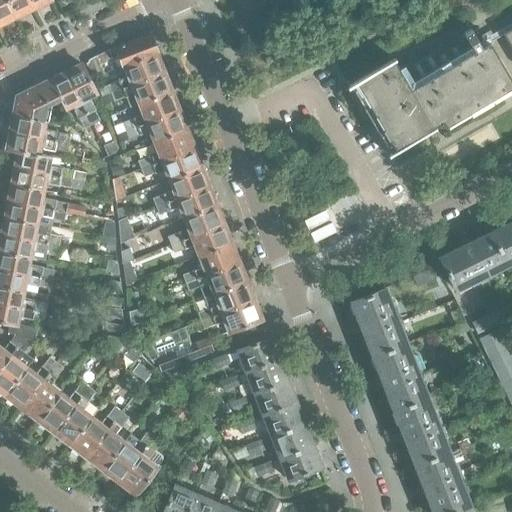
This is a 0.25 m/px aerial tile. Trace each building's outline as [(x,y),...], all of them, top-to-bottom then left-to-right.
[(0,0),(0,23),(15,15),(7,0),(0,0)] [(7,0),(15,15),(33,7),(29,1),(29,0),(7,0)] [(511,28),(503,34),(511,48),(511,28)] [(482,46),(479,42),(472,29),(464,33),(469,41),(461,46),(459,42),(436,56),(434,52),(401,71),(395,60),(396,60),(395,58),(350,85),(351,86),(356,83),(378,120),(370,125),(370,126),(374,123),(378,130),(392,154),(422,137),(421,135),(442,122),(445,127),(511,87),(511,79),(490,42),(482,46)] [(122,67),(159,52),(152,37),(147,34),(114,47),(88,58),(88,61),(85,62),(93,78),(105,73),(100,65),(107,62),(106,59),(118,55),(122,67)] [(318,48),(325,44),(322,37),(314,41),(318,48)] [(122,67),(126,76),(107,83),(111,92),(135,82),(136,85),(146,81),(145,78),(155,74),(157,75),(166,71),(159,52),(122,67)] [(273,62),(270,56),(265,59),(268,64),(273,62)] [(96,95),(81,64),(79,66),(76,65),(66,70),(81,102),(92,124),(100,120),(89,98),(96,95)] [(92,124),(81,102),(66,70),(56,75),(54,78),(51,80),(60,100),(65,110),(73,106),(84,128),(92,124)] [(135,82),(111,92),(102,95),(105,104),(114,101),(114,100),(126,96),(130,108),(137,105),(174,91),(166,71),(157,75),(155,74),(145,78),(146,81),(136,85),(135,82)] [(47,106),(60,100),(51,80),(21,95),(17,99),(14,115),(44,121),(47,106)] [(111,92),(107,83),(99,86),(102,95),(111,92)] [(172,113),(181,109),(174,91),(137,105),(141,115),(114,125),(117,134),(145,124),(150,121),(151,123),(161,119),(160,116),(169,112),(172,113)] [(188,127),(181,109),(172,113),(169,112),(160,116),(161,119),(151,123),(150,121),(145,124),(126,131),(129,138),(148,131),(152,142),(188,127)] [(44,121),(14,115),(14,118),(11,120),(9,131),(67,142),(69,134),(58,131),(58,130),(46,128),(47,121),(44,121)] [(187,151),(196,147),(188,127),(152,142),(156,152),(148,156),(148,157),(138,161),(141,169),(165,159),(166,160),(176,156),(175,154),(185,150),(187,151)] [(65,150),(67,142),(9,131),(6,142),(8,145),(8,148),(17,150),(41,154),(42,147),(54,150),(55,149),(65,150)] [(117,148),(115,143),(103,148),(108,156),(115,152),(117,148)] [(203,166),(196,147),(187,151),(185,150),(175,154),(176,156),(166,160),(165,159),(141,169),(144,177),(163,171),(167,180),(203,166)] [(41,154),(17,150),(14,166),(85,180),(87,171),(50,164),(52,156),(41,154)] [(125,174),(121,164),(111,168),(115,178),(125,174)] [(83,189),(85,180),(14,166),(11,183),(45,190),(47,181),(83,189)] [(202,189),(211,185),(203,166),(167,180),(171,190),(152,197),(156,207),(180,197),(181,199),(191,195),(190,192),(200,188),(202,189)] [(116,201),(126,197),(120,177),(112,179),(116,201)] [(82,215),(84,206),(44,198),(45,190),(11,183),(7,200),(82,215)] [(218,204),(211,185),(202,189),(200,188),(190,192),(191,195),(181,199),(180,197),(156,207),(159,214),(178,208),(182,218),(218,204)] [(81,223),(82,215),(7,200),(4,216),(39,223),(40,216),(81,223)] [(218,227),(226,224),(218,204),(182,218),(186,228),(167,236),(171,245),(195,235),(196,237),(206,233),(205,230),(215,226),(218,227)] [(119,220),(127,217),(126,207),(117,208),(119,220)] [(330,219),(326,210),(304,221),(309,230),(330,219)] [(59,245),(61,235),(37,231),(39,223),(4,216),(1,233),(59,245)] [(127,217),(119,220),(120,243),(134,237),(127,217)] [(115,237),(113,221),(104,220),(101,235),(115,237)] [(511,220),(493,230),(509,263),(511,261),(511,220)] [(332,223),(328,225),(310,233),(315,242),(332,234),(336,232),(332,223)] [(233,242),(226,224),(218,227),(215,226),(205,230),(206,233),(196,237),(195,235),(171,245),(174,252),(193,245),(197,257),(233,242)] [(509,263),(493,230),(440,256),(456,289),(509,263)] [(57,253),(59,245),(1,233),(0,237),(0,250),(32,257),(34,249),(57,253)] [(112,253),(114,238),(106,237),(104,252),(112,253)] [(233,265),(241,261),(233,242),(197,257),(201,267),(182,274),(186,283),(210,273),(211,275),(221,271),(220,267),(230,263),(233,265)] [(123,264),(130,261),(135,259),(131,248),(121,251),(123,264)] [(0,267),(53,278),(55,270),(31,264),(32,257),(0,250),(0,267)] [(108,258),(105,271),(119,274),(117,260),(108,258)] [(137,280),(130,261),(123,264),(126,284),(137,280)] [(249,281),(241,261),(233,265),(230,263),(220,267),(221,271),(211,275),(210,273),(186,283),(188,290),(208,284),(212,295),(249,281)] [(51,288),(53,278),(0,267),(0,285),(26,290),(27,283),(51,288)] [(121,282),(113,281),(111,289),(123,292),(121,282)] [(248,303),(256,300),(249,281),(212,295),(216,305),(198,312),(201,320),(226,312),(226,313),(236,309),(235,306),(246,302),(248,303)] [(0,302),(46,312),(47,303),(24,297),(26,290),(0,285),(0,302)] [(373,355),(406,342),(385,287),(351,300),(361,325),(363,330),(373,355)] [(140,301),(139,292),(129,292),(131,302),(140,301)] [(120,308),(122,300),(107,297),(105,306),(109,306),(120,308)] [(204,329),(223,322),(227,333),(264,319),(256,300),(248,303),(246,302),(235,306),(236,309),(226,313),(226,312),(201,320),(204,329)] [(44,320),(46,312),(0,302),(0,320),(19,324),(19,323),(21,316),(44,320)] [(120,308),(109,306),(107,316),(123,319),(122,308),(120,308)] [(510,318),(504,306),(496,310),(502,322),(510,318)] [(461,318),(458,310),(451,312),(454,321),(461,318)] [(502,322),(496,310),(488,314),(493,326),(502,322)] [(130,316),(131,327),(146,321),(142,311),(130,316)] [(493,326),(488,314),(480,318),(485,330),(493,326)] [(485,330),(480,318),(471,322),(477,334),(485,330)] [(124,332),(125,324),(102,321),(102,331),(124,332)] [(466,321),(465,322),(456,326),(461,335),(470,331),(466,321)] [(15,334),(4,348),(12,353),(25,336),(33,339),(35,337),(36,336),(37,329),(37,327),(19,323),(19,324),(19,326),(10,324),(8,333),(15,334)] [(213,351),(208,338),(191,344),(185,327),(159,337),(147,342),(138,345),(154,363),(157,362),(161,372),(213,351)] [(499,328),(489,333),(493,341),(503,336),(499,328)] [(50,332),(37,329),(36,336),(35,337),(46,342),(52,336),(50,332)] [(144,334),(147,342),(159,337),(156,329),(144,334)] [(493,341),(489,333),(479,338),(483,346),(493,341)] [(115,354),(126,339),(104,334),(98,342),(115,354)] [(18,358),(33,339),(25,336),(12,353),(8,358),(7,357),(1,366),(3,367),(0,371),(0,389),(6,394),(28,366),(18,358)] [(507,344),(503,336),(493,341),(497,349),(507,344)] [(74,337),(70,344),(77,349),(82,342),(74,337)] [(279,359),(270,337),(238,350),(246,371),(279,359)] [(126,340),(119,350),(134,361),(140,353),(126,340)] [(497,349),(493,341),(483,346),(487,354),(497,349)] [(406,342),(373,355),(394,410),(428,397),(406,342)] [(12,353),(4,348),(0,344),(0,371),(3,367),(1,366),(7,357),(8,358),(12,353)] [(511,353),(507,344),(497,349),(501,357),(511,353)] [(501,357),(497,349),(487,354),(491,362),(501,357)] [(230,363),(226,353),(212,359),(216,368),(230,363)] [(511,362),(511,354),(511,353),(501,357),(505,365),(511,362)] [(40,383),(57,362),(50,357),(37,373),(28,366),(6,394),(22,407),(27,401),(29,401),(36,393),(33,390),(39,382),(40,383)] [(505,365),(501,357),(491,362),(495,370),(505,365)] [(288,380),(279,359),(246,371),(255,393),(288,380)] [(51,383),(63,367),(57,362),(40,383),(39,382),(33,390),(36,393),(29,401),(27,401),(22,407),(38,419),(60,390),(51,383)] [(139,364),(133,372),(145,381),(151,373),(139,364)] [(509,374),(505,365),(495,370),(499,379),(509,374)] [(440,366),(430,369),(432,375),(442,371),(440,366)] [(511,382),(511,379),(509,374),(499,379),(503,387),(511,382)] [(154,387),(160,381),(152,375),(146,381),(154,387)] [(224,390),(238,384),(235,375),(220,380),(224,390)] [(296,402),(288,380),(255,393),(263,415),(296,402)] [(73,408),(89,387),(84,382),(71,398),(60,390),(38,419),(55,431),(60,425),(62,425),(68,417),(65,415),(72,407),(73,408)] [(511,392),(511,382),(503,387),(507,395),(511,392)] [(84,409),(97,393),(89,387),(73,408),(72,407),(65,415),(68,417),(62,425),(60,425),(55,431),(71,444),(93,415),(84,409)] [(175,409),(183,399),(172,390),(164,400),(175,409)] [(247,406),(243,396),(228,402),(232,411),(247,406)] [(428,397),(394,410),(415,464),(449,451),(428,397)] [(183,415),(190,406),(184,400),(176,409),(183,415)] [(305,424),(296,402),(263,415),(272,437),(305,424)] [(106,433),(122,412),(116,407),(103,423),(93,415),(71,444),(88,456),(93,450),(95,450),(100,442),(97,440),(104,432),(106,433)] [(116,433),(129,417),(122,412),(106,433),(104,432),(97,440),(100,442),(95,450),(93,450),(88,456),(104,468),(126,440),(116,433)] [(252,418),(237,423),(241,433),(255,428),(252,418)] [(313,445),(305,424),(272,437),(280,458),(313,445)] [(138,457),(154,436),(147,430),(134,446),(126,440),(104,468),(120,481),(124,475),(126,475),(132,467),(129,465),(136,456),(138,457)] [(158,465),(148,457),(160,441),(154,436),(138,457),(136,456),(129,465),(132,467),(126,475),(124,475),(120,481),(136,493),(158,465)] [(265,450),(261,439),(246,445),(250,455),(265,450)] [(465,440),(457,443),(459,448),(467,445),(465,440)] [(322,467),(313,445),(280,458),(289,480),(322,467)] [(449,451),(415,464),(433,511),(453,511),(470,506),(449,451)] [(184,458),(178,473),(189,477),(195,463),(184,458)] [(273,471),(269,461),(255,467),(259,476),(273,471)] [(203,463),(199,471),(205,473),(207,468),(208,466),(203,463)] [(211,488),(217,473),(207,468),(205,473),(200,484),(211,488)] [(237,482),(228,478),(221,492),(231,496),(237,482)] [(187,511),(196,493),(175,484),(162,511),(187,511)] [(259,491),(249,486),(243,501),(253,506),(259,491)] [(196,493),(187,511),(213,511),(217,503),(196,493)] [(266,511),(274,511),(280,500),(270,496),(264,511),(266,511)] [(238,511),(217,503),(213,511),(238,511)]
